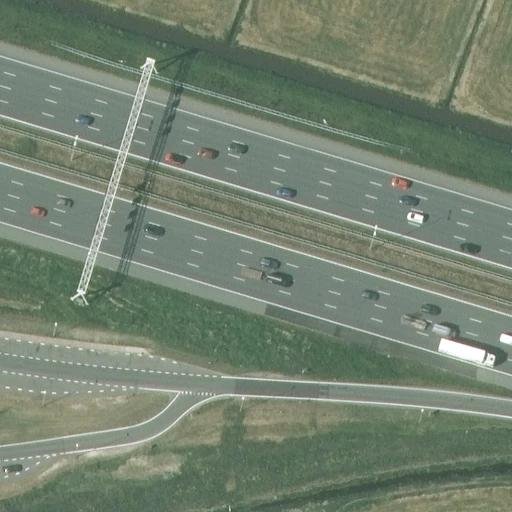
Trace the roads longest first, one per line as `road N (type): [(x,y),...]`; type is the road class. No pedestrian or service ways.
road 1 (motorway): [(0,193),(511,347)]
road 2 (motorway): [(511,241),(0,88)]
road 3 (motorway): [(198,385),(511,409)]
